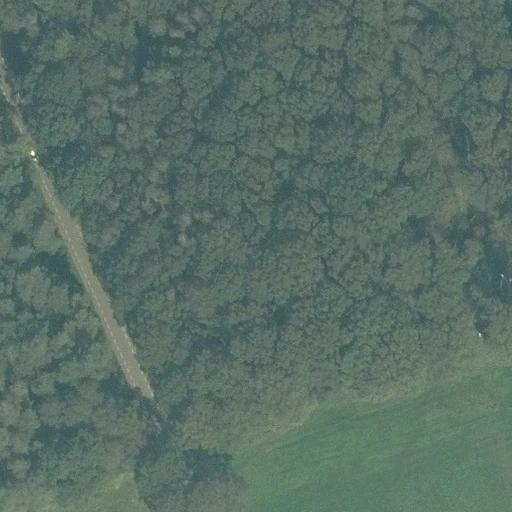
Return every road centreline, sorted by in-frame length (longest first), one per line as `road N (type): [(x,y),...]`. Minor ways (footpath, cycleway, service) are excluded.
road 1 (tertiary): [(197,511),(0,69)]
road 2 (track): [(511,309),(162,435)]
